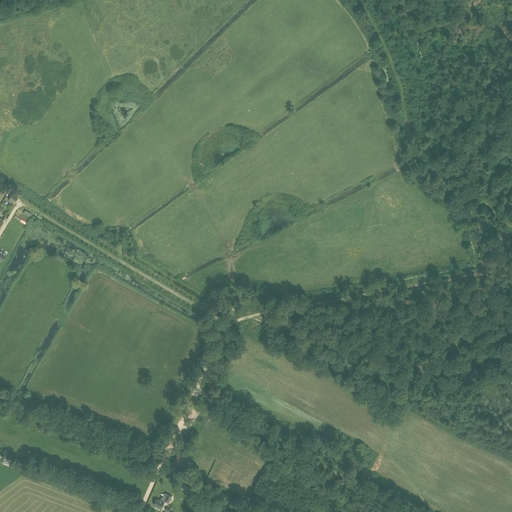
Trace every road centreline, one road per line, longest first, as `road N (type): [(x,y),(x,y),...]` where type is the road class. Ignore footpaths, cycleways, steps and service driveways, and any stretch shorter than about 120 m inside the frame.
road 1 (track): [(250,316),(482,272)]
road 2 (unclassified): [(136,511),(0,460)]
